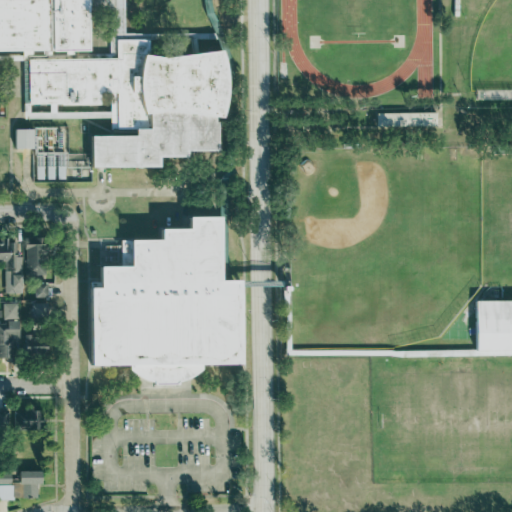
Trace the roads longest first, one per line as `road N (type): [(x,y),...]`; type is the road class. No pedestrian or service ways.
road 1 (primary): [(258,0),(264,511)]
road 2 (residential): [(72,215),(72,511)]
road 3 (residential): [(264,509),(72,511)]
